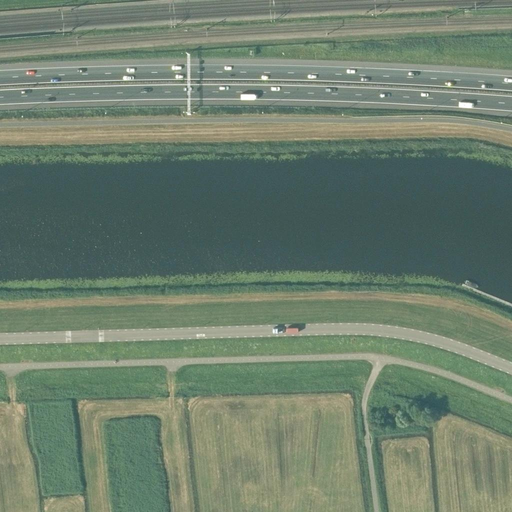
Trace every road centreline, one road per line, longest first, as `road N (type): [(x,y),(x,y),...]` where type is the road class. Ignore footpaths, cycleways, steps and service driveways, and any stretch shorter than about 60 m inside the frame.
road 1 (tertiary): [(511,369),(432,339),(322,327),(0,340)]
road 2 (motorway): [(511,83),(222,70),(0,77)]
road 3 (motorway): [(0,95),(221,90),(511,103)]
road 4 (track): [(376,511),(363,407),(380,357)]
